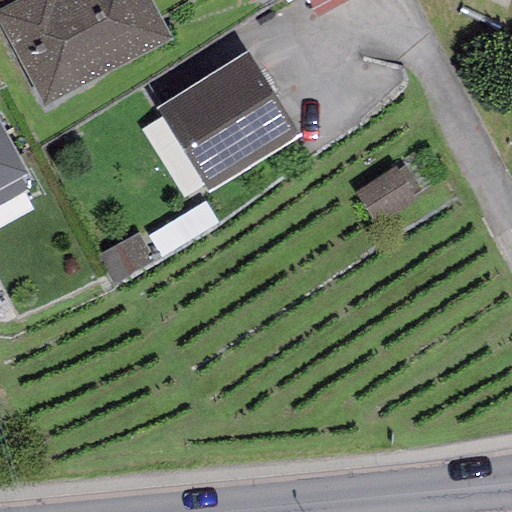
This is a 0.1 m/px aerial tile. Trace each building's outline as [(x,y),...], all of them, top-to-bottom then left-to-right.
[(170,39),(149,0),(17,0),(0,9),(0,28),(42,107),(170,39)] [(306,0),(316,18),(349,0),(306,0)] [(246,53),(155,109),(206,190),(297,134),(246,53)] [(0,206),(23,194),(18,185),(24,182),(0,136),(0,206)] [(398,173),(355,195),(370,225),(414,204),(398,173)] [(136,242),(104,257),(116,282),(147,267),(136,242)]
